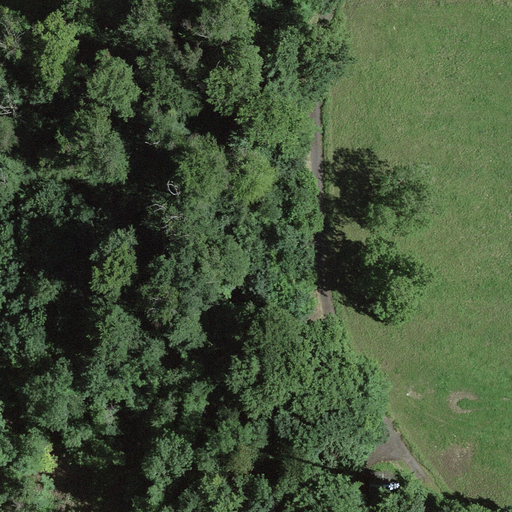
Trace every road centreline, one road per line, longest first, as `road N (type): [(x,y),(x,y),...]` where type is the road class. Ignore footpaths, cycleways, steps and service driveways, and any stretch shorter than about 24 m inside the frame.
road 1 (track): [(0,166),(83,190),(365,376)]
road 2 (track): [(365,376),(333,316),(306,157),(329,0)]
road 3 (track): [(472,511),(365,376)]
